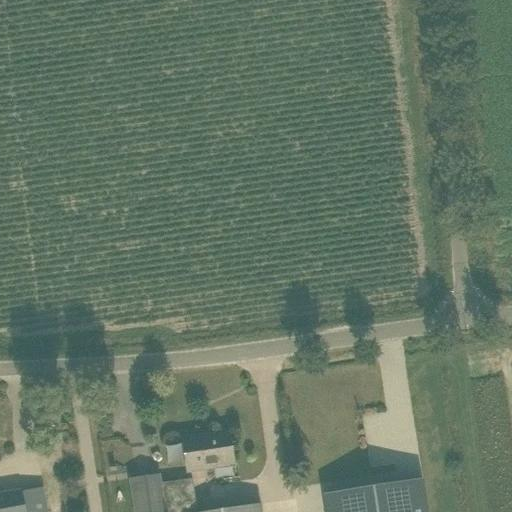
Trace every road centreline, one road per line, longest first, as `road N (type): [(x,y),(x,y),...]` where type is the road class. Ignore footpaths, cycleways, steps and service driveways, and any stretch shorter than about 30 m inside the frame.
road 1 (unclassified): [(0,373),(175,361),(465,325)]
road 2 (unclassified): [(465,325),(428,0)]
